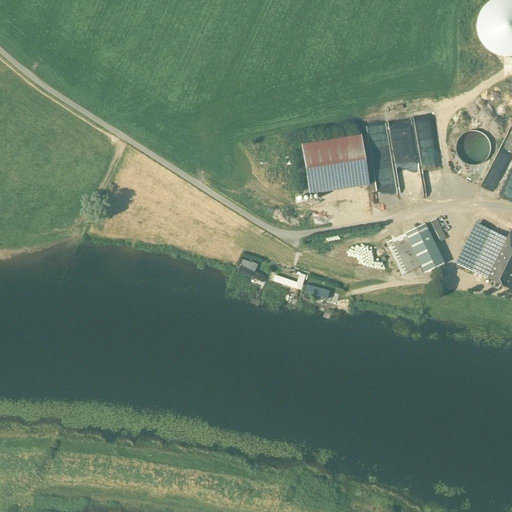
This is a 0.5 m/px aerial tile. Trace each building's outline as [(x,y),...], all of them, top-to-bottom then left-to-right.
[(511,0),(495,0),(473,25),(511,59),(511,57),(511,0)] [(489,155),(490,149),(489,142),(485,136),(479,132),(472,131),(466,133),(460,136),(456,142),(455,149),(456,156),(460,161),(466,165),(473,166),(480,165),(485,161),(489,155)] [(361,136),(301,145),(309,195),(369,186),(361,136)] [(440,244),(430,223),(425,226),(434,245),(435,246),(440,244)] [(424,224),(406,234),(416,254),(434,245),(425,226),(424,224)] [(477,225),(457,265),(472,273),(473,272),(474,273),(475,272),(473,271),(492,233),(493,234),(493,233),(477,225)] [(511,231),(507,239),(487,279),(506,288),(511,276),(511,231)] [(492,233),(473,271),(475,272),(474,273),(487,279),(507,239),(493,233),(493,234),(492,233)] [(406,234),(386,245),(402,277),(422,267),(416,254),(406,234)] [(434,245),(416,254),(422,267),(426,273),(444,264),(435,246),(434,245)] [(256,272),(259,265),(244,259),(239,271),(265,282),(267,277),(256,272)] [(276,274),(273,281),(301,291),(306,275),(300,273),(297,282),(276,274)] [(304,292),(327,299),(330,291),(306,284),(304,292)]
